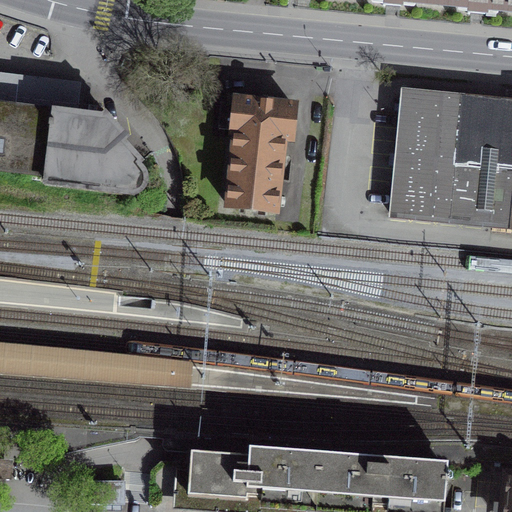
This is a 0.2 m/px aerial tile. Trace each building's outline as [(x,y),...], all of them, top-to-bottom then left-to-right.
[(511,0),(401,0),(480,7),(511,10),(511,0)] [(195,66),(175,64),(172,84),(193,86),(195,66)] [(131,195),(137,193),(142,191),(144,185),(144,178),(141,172),(136,167),(139,163),(121,143),(125,140),(106,118),(103,120),(75,118),(78,90),(0,80),(0,170),(46,176),(46,184),(131,195)] [(511,105),(403,95),(391,215),(511,226),(511,105)] [(228,205),(276,210),(284,140),(290,140),(293,106),(238,100),(237,105),(221,103),(219,128),(234,130),(234,134),(235,135),(228,205)] [(190,389),(191,361),(109,354),(0,345),(0,374),(110,383),(190,389)] [(191,452),(188,496),(218,499),(396,511),(444,511),(447,472),(191,452)] [(499,511),(511,511),(511,472),(502,472),(499,511)] [(103,486),(93,485),(92,503),(102,503),(102,501),(121,502),(122,491),(102,490),(103,486)]
